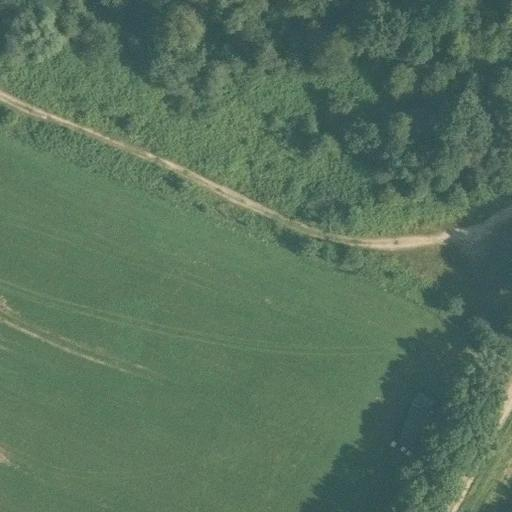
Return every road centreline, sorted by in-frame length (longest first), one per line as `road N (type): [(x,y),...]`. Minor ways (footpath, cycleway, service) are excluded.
road 1 (track): [(0,101),(174,162),(256,214),(373,250),(475,238),(511,214)]
road 2 (track): [(511,394),(445,511)]
